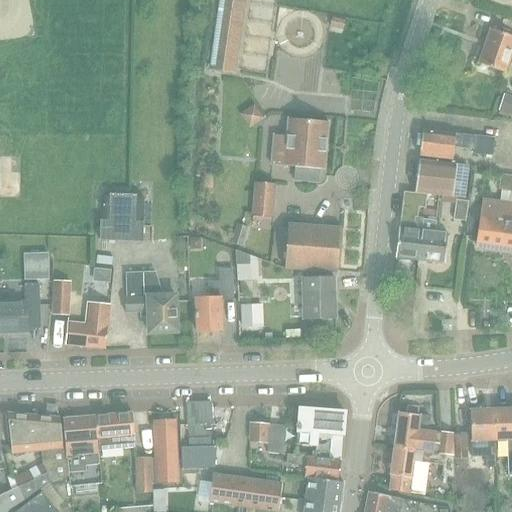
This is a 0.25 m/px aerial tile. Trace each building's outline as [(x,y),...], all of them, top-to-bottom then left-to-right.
[(219,0),(209,71),(229,74),(239,0),(219,0)] [(505,72),(511,51),(511,35),(490,28),(478,63),(505,72)] [(263,116),(253,102),(240,112),(250,125),(263,116)] [(294,181),(319,183),(320,170),(324,170),(328,123),(288,119),(287,137),(274,136),(271,165),(295,167),(294,181)] [(473,150),(475,136),(422,130),(420,155),(453,159),(454,148),(472,149),(473,150)] [(475,136),(473,150),(472,149),(472,153),(492,156),(495,137),(475,135),(475,136)] [(397,259),(419,261),(421,240),(417,239),(418,229),(423,230),(424,219),(423,219),(423,217),(417,216),(418,206),(425,207),(426,193),(439,195),(462,198),(463,187),(466,165),(455,164),(419,160),(415,193),(403,191),(397,259)] [(511,179),(501,178),(500,188),(511,189),(511,179)] [(275,184),(255,182),(252,215),(272,217),(275,184)] [(100,236),(141,238),(143,200),(142,198),(141,196),(138,193),(133,193),(111,192),(107,192),(105,193),(103,195),(102,197),(100,236)] [(456,199),(453,219),(465,220),(468,201),(456,199)] [(511,206),(484,202),(477,246),(511,250),(511,206)] [(242,246),(247,227),(237,224),(232,243),(242,246)] [(285,267),(338,271),(340,227),(288,224),(285,267)] [(421,240),(419,261),(445,263),(448,232),(423,230),(418,229),(417,239),(421,240)] [(235,250),(235,264),(250,264),(250,255),(235,250)] [(48,254),(24,255),(24,279),(48,278),(48,254)] [(222,298),(234,298),(233,270),(221,270),(221,282),(209,282),(210,298),(196,299),(197,330),(223,329),(222,298)] [(125,297),(126,312),(148,311),(149,328),(149,333),(154,332),(172,331),(172,332),(177,332),(177,327),(176,302),(176,300),(176,295),(171,295),(163,296),(156,271),(126,272),(127,297),(125,297)] [(303,317),(335,317),(334,277),(302,278),(303,317)] [(53,279),(51,314),(69,315),(70,280),(53,279)] [(26,311),(40,310),(39,283),(24,284),(25,301),(0,301),(0,334),(27,333),(26,311)] [(66,343),(105,348),(108,326),(107,326),(110,305),(88,303),(86,324),(68,322),(66,343)] [(262,303),(241,304),(242,326),(263,325),(262,303)] [(186,402),(187,424),(211,424),(211,401),(186,402)] [(314,457),(340,459),(344,412),(300,408),(297,444),(315,446),(314,457)] [(511,408),(493,409),(495,440),(506,440),(508,476),(511,475),(511,408)] [(495,440),(493,409),(470,410),(471,441),(495,440)] [(37,450),(33,414),(9,412),(13,453),(37,450)] [(95,415),(98,449),(135,446),(132,412),(95,415)] [(399,412),(394,448),(444,454),(453,455),(453,434),(418,431),(420,415),(399,412)] [(33,414),(37,450),(41,450),(43,463),(51,481),(69,475),(65,446),(61,446),(58,416),(33,414)] [(98,449),(95,415),(72,417),(63,417),(65,446),(69,475),(69,480),(86,479),(85,465),(99,464),(98,449)] [(151,458),(152,482),(156,482),(156,483),(178,482),(175,420),(153,421),(155,458),(151,458)] [(283,454),(286,426),(253,422),(253,442),(268,444),(267,453),(283,454)] [(455,460),(467,459),(466,434),(454,434),(455,460)] [(216,444),(180,445),(182,467),(215,465),(216,444)] [(444,454),(394,448),(390,474),(392,474),(390,489),(410,491),(414,461),(443,465),(444,454)] [(304,478),(308,479),(308,477),(338,481),(340,459),(314,457),(287,455),(286,465),(305,467),(304,478)] [(152,482),(151,458),(150,458),(150,456),(135,457),(136,493),(147,492),(148,499),(153,498),(153,492),(151,492),(151,482),(152,482)] [(287,511),(292,485),(213,473),(209,502),(256,508),(255,511),(287,511)] [(308,479),(306,501),(340,505),(343,482),(338,481),(308,477),(308,479)] [(0,511),(4,511),(36,491),(31,480),(0,494),(0,506),(1,509),(0,509),(0,511)] [(57,511),(41,491),(12,511),(57,511)] [(399,511),(402,498),(400,498),(378,494),(378,493),(374,492),(374,493),(368,492),(364,511),(399,511)] [(339,511),(340,505),(306,501),(304,511),(339,511)]
